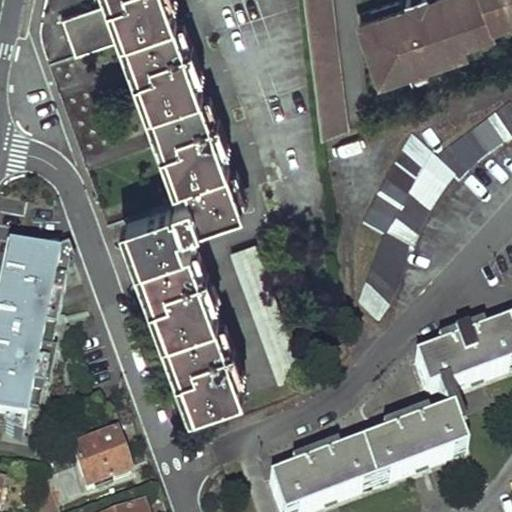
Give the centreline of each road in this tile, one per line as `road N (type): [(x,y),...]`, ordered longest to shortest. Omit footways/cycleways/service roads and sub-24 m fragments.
road 1 (residential): [(185,511),(71,189),(51,164),(0,149)]
road 2 (residential): [(244,441),(326,407),(511,213)]
